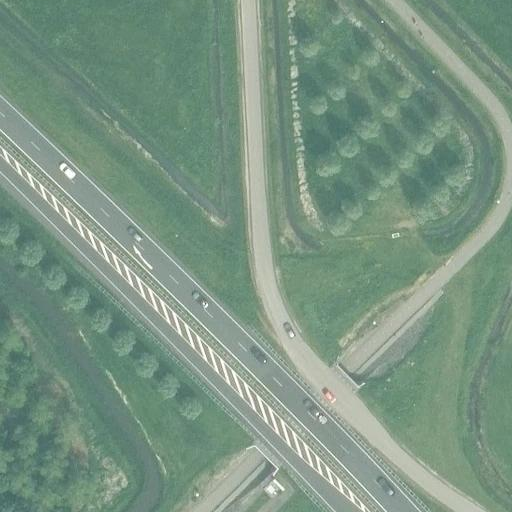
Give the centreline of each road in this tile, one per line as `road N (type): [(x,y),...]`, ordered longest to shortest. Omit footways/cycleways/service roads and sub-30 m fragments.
road 1 (unclassified): [(469,511),(344,404),(286,333),(265,276),(247,0)]
road 2 (trunk): [(397,511),(158,265),(0,116)]
road 3 (trunk): [(0,163),(354,511)]
